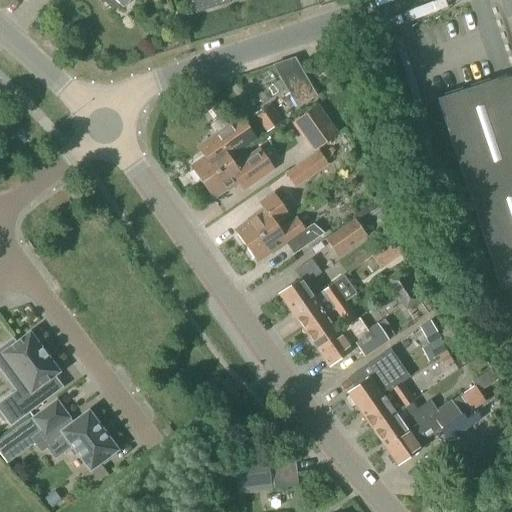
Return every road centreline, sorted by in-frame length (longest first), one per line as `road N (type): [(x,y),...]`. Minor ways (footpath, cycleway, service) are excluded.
road 1 (secondary): [(390,511),(275,374),(104,126)]
road 2 (residential): [(104,126),(145,89),(408,0)]
road 3 (residential): [(150,442),(23,277)]
road 4 (secondary): [(104,126),(0,27)]
road 5 (residential): [(0,214),(104,126)]
